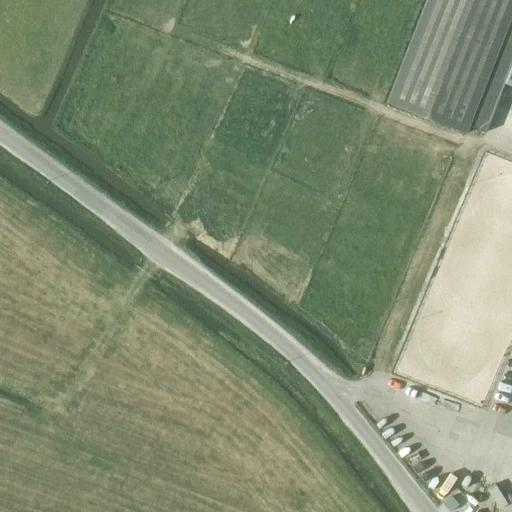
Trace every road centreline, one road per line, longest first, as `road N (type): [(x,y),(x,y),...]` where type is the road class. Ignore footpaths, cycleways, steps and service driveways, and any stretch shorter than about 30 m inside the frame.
road 1 (unclassified): [(427,511),(290,351),(0,134)]
road 2 (track): [(189,215),(82,347),(40,422),(0,439)]
